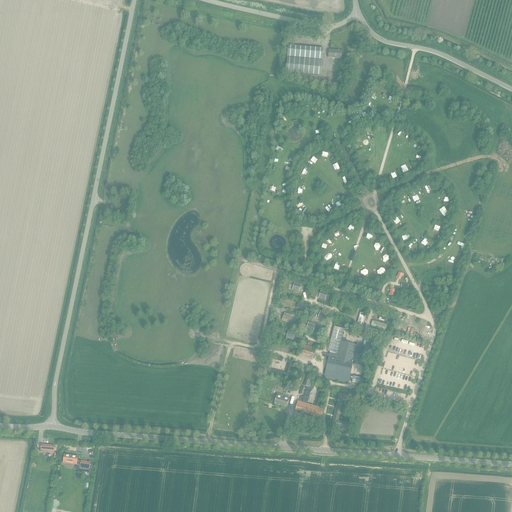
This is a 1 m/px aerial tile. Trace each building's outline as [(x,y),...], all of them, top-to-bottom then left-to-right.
[(320,75),(323,48),(288,45),(285,72),(320,75)] [(341,58),(342,51),(328,49),(327,57),(341,58)] [(359,317),(355,330),(361,331),(364,318),(359,317)] [(332,352),(326,378),(348,383),(354,357),(353,357),(356,347),(342,344),(339,354),(332,352)] [(302,353),(311,356),(313,348),(304,345),(302,353)] [(311,379),(307,377),(304,385),(309,386),(310,383),(313,384),(313,382),(311,381),(311,379)] [(271,402),(274,402),(274,404),(287,407),(289,399),(288,399),(289,396),(285,395),(277,393),(276,395),(274,395),(271,402)] [(347,428),(348,422),(338,420),(343,400),(346,400),(348,396),(344,395),(344,394),(339,393),(332,424),(347,428)] [(298,401),(295,410),(319,417),(322,408),(298,401)] [(41,444),(40,451),(54,453),(55,446),(41,444)] [(77,464),(78,456),(63,454),(62,462),(77,464)] [(86,461),(81,460),(79,467),(89,469),(90,462),(89,461),(89,462),(86,462),(86,461)]
